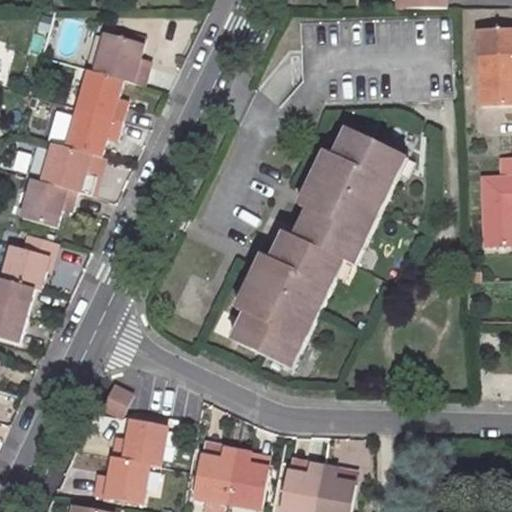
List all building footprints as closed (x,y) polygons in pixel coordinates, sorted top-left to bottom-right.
[(396,0),(397,11),(437,10),(436,0),(396,0)] [(447,10),(447,0),(436,0),(437,10),(447,10)] [(511,30),(480,33),(483,109),(511,108),(511,30)] [(148,73),(139,71),(145,46),(106,35),(95,73),(124,82),(145,87),(148,73)] [(90,71),(79,110),(124,123),(128,110),(117,107),(124,82),(95,73),(90,71)] [(79,110),(67,148),(91,156),(102,159),(109,134),(120,137),(124,123),(79,110)] [(351,131),(343,148),(348,150),(356,134),(351,131)] [(311,227),(303,241),(341,261),(347,263),(351,265),(358,251),(364,253),(401,177),(395,174),(404,157),(356,134),(348,150),(343,148),(338,159),(329,155),(303,209),(312,214),(306,224),(311,227)] [(54,145),(43,183),(79,194),(91,197),(95,183),(84,180),(91,156),(67,148),(54,145)] [(91,156),(84,180),(95,183),(102,159),(91,156)] [(404,157),(395,174),(401,177),(410,160),(404,157)] [(503,179),(484,179),(488,249),(511,247),(511,159),(502,159),(503,179)] [(119,197),(131,174),(116,166),(104,190),(119,197)] [(34,181),(23,220),(56,229),(64,205),(75,208),(79,194),(43,183),(34,181)] [(306,224),(298,239),(303,241),(311,227),(306,224)] [(288,234),(280,251),(285,254),(293,237),(288,234)] [(13,249),(3,282),(38,292),(42,293),(52,260),(55,261),(60,245),(29,237),(24,252),(13,249)] [(248,331),(241,346),(289,369),(297,353),(303,356),(339,280),(334,277),(341,261),(303,241),(298,239),(293,237),(285,254),(280,251),(274,263),(265,258),(239,313),(248,317),(243,327),(248,331)] [(0,280),(3,282),(13,249),(1,246),(0,249),(0,280)] [(358,251),(351,265),(357,268),(364,253),(358,251)] [(341,261),(334,277),(339,280),(347,263),(341,261)] [(0,280),(0,310),(30,319),(38,292),(3,282),(0,280)] [(0,310),(0,341),(22,347),(30,319),(0,310)] [(243,327),(235,343),(241,346),(248,331),(243,327)] [(297,353),(289,369),(295,372),(303,356),(297,353)] [(115,388),(104,411),(122,420),(133,397),(115,388)] [(118,445),(115,460),(150,467),(161,469),(168,430),(134,423),(132,423),(128,448),(118,445)] [(206,461),(198,500),(229,506),(239,455),(227,453),(224,464),(206,461)] [(239,455),(229,506),(262,511),(269,473),(250,469),(252,457),(239,455)] [(99,483),(97,497),(143,506),(150,467),(115,460),(111,485),(99,483)] [(290,474),(283,511),(317,511),(325,470),(313,467),(310,478),(290,474)] [(351,511),(356,487),(337,483),(340,472),(325,470),(317,511),(351,511)]
